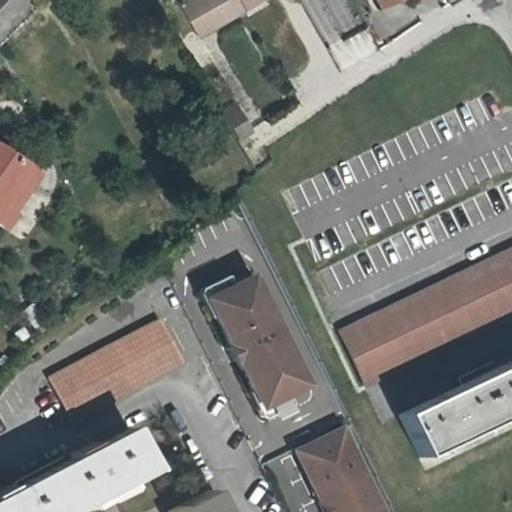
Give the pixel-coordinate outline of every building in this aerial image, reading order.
[(235,0),(175,0),(174,1),(194,34),(240,7),(235,0)] [(233,109),(220,117),(236,144),(250,135),(233,109)] [(0,157),(0,229),(1,230),(11,215),(8,212),(0,207),(23,173),(0,157)] [(31,178),(23,173),(0,207),(8,212),(31,178)] [(511,246),(336,331),(362,384),(511,312),(511,246)] [(203,296),(230,282),(225,272),(198,285),(203,296)] [(303,382),(249,273),(230,282),(203,296),(226,343),(224,344),(231,358),(233,357),(256,404),(283,391),(303,382)] [(158,319),(47,375),(70,419),(181,363),(158,319)] [(511,360),(397,416),(416,457),(511,411),(511,360)] [(283,391),(256,404),(261,415),(288,402),(283,391)] [(292,448),(306,475),(351,453),(338,425),(292,448)] [(0,511),(62,511),(149,468),(128,428),(93,446),(90,440),(68,451),(71,457),(11,488),(8,482),(0,485),(0,511)] [(379,511),(351,453),(306,475),(324,511),(379,511)] [(217,511),(207,491),(167,511),(217,511)]
